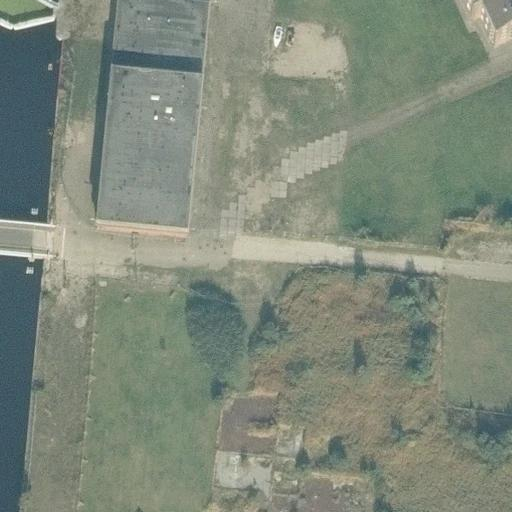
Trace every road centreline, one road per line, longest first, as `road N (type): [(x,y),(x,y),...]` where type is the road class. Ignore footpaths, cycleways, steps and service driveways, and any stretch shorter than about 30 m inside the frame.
road 1 (unclassified): [(207,257),(511,276)]
road 2 (unclassified): [(207,257),(0,236)]
